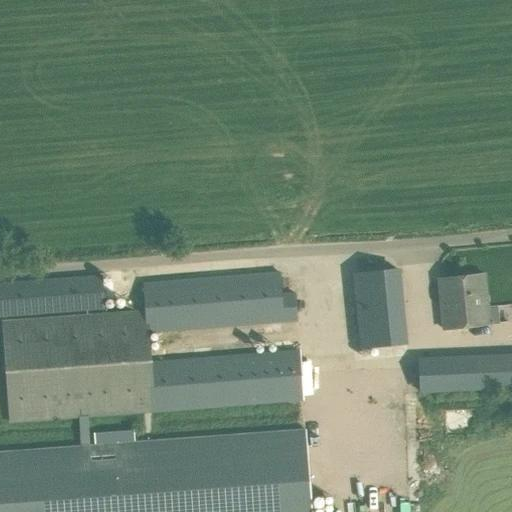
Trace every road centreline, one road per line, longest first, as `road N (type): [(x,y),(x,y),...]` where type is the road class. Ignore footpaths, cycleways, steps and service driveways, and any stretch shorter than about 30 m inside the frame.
road 1 (unclassified): [(0,273),(511,234)]
road 2 (unknown): [(330,362),(380,361),(409,348),(418,314),(415,241)]
road 3 (unknown): [(330,362),(360,495)]
